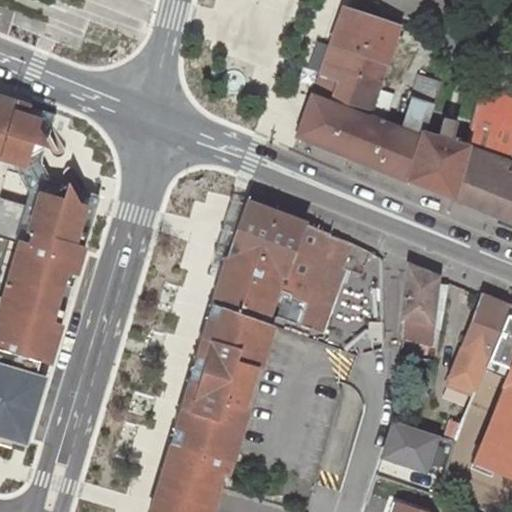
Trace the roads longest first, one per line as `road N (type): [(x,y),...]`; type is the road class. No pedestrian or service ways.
road 1 (secondary): [(43,511),(135,210),(149,119)]
road 2 (unclassified): [(396,221),(387,375),(348,511)]
road 3 (primary): [(149,119),(396,221)]
road 4 (primary): [(0,60),(149,119)]
road 5 (primary): [(396,221),(511,266)]
road 6 (secondary): [(177,0),(149,119)]
